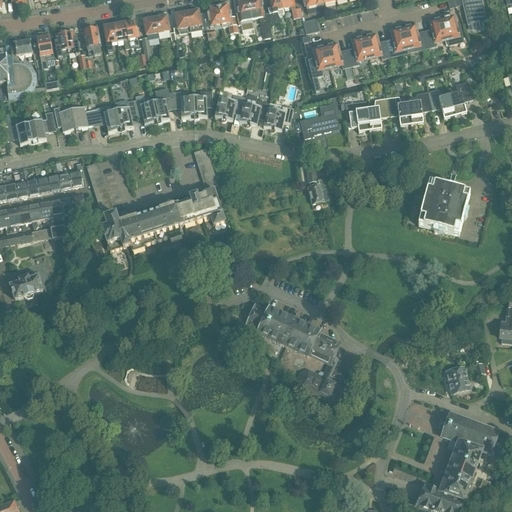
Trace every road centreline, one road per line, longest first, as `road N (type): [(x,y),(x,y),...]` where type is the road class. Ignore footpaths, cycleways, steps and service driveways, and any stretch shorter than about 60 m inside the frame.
road 1 (residential): [(0,168),(192,138),(287,154),(372,154),(511,126)]
road 2 (residential): [(0,426),(117,346),(264,291),(320,314)]
road 3 (residential): [(0,26),(169,0)]
road 4 (residential): [(403,395),(387,363),(320,314)]
